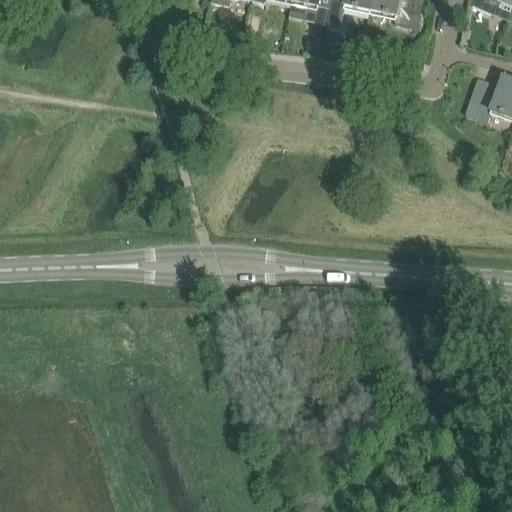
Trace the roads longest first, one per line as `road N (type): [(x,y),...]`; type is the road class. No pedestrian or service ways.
road 1 (residential): [(151,0),(158,20),(202,56),(421,78),(441,73),(449,46)]
road 2 (secondary): [(320,270),(208,251),(103,267)]
road 3 (secondary): [(103,267),(216,281),(320,270)]
road 4 (secondary): [(320,270),(511,283)]
